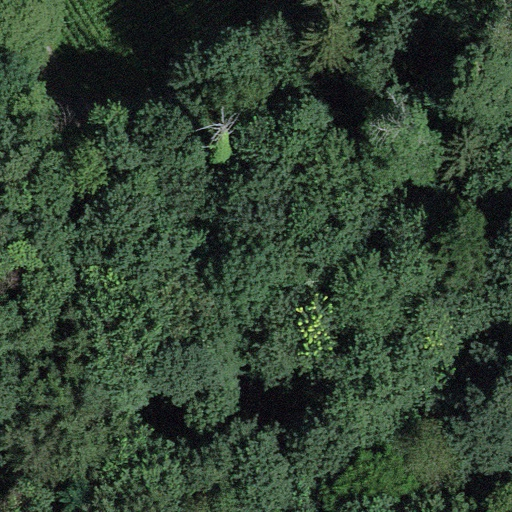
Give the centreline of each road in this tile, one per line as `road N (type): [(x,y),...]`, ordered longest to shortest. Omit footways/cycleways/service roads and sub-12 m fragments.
road 1 (track): [(0,102),(113,142),(218,326),(304,511)]
road 2 (track): [(286,0),(113,142)]
road 3 (track): [(31,0),(113,142)]
